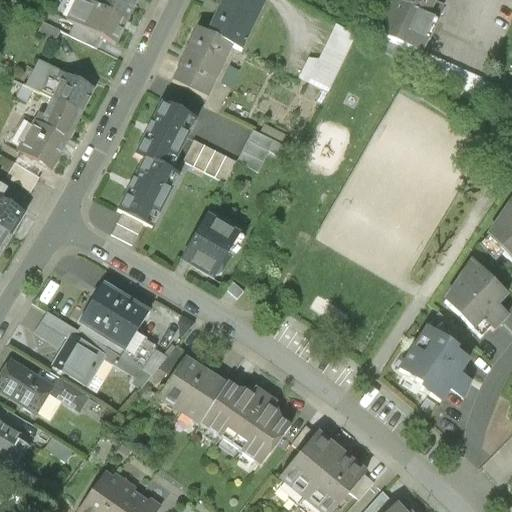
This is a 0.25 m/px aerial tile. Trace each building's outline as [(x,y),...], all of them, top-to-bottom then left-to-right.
[(116,43),(129,16),(136,0),(72,0),(64,19),(74,23),(96,33),(116,43)] [(265,1),(263,0),(220,0),(204,34),(232,47),(241,52),(265,1)] [(437,21),(428,17),(391,0),(376,35),(422,55),(437,21)] [(435,0),(391,0),(428,17),(435,0)] [(60,32),(43,23),(36,34),(54,44),(60,32)] [(96,33),(74,23),(69,35),(90,45),(96,33)] [(307,57),(298,78),(325,92),(355,35),(335,24),(319,59),(307,57)] [(168,84),(206,102),(232,47),(204,34),(193,30),(168,84)] [(497,84),(433,55),(425,74),(488,109),(497,84)] [(25,84),(50,97),(81,114),(95,88),(38,59),(25,84)] [(37,110),(32,119),(68,139),(81,114),(50,97),(42,112),(37,110)] [(195,119),(160,102),(135,155),(141,158),(170,172),(195,119)] [(52,169),(68,139),(32,119),(15,150),(20,152),(52,169)] [(284,147),(252,130),(235,162),(257,173),(268,152),(279,157),(284,147)] [(224,184),(235,162),(193,140),(181,161),(224,184)] [(44,166),(20,152),(14,163),(38,177),(44,166)] [(141,158),(114,212),(151,230),(178,177),(170,172),(141,158)] [(38,177),(14,163),(5,177),(30,192),(38,177)] [(0,228),(10,235),(23,214),(4,202),(8,195),(0,190),(0,228)] [(511,196),(484,237),(511,263),(511,196)] [(243,228),(209,208),(179,260),(213,279),(216,275),(223,272),(233,255),(228,252),(243,228)] [(0,252),(10,235),(0,228),(0,252)] [(511,297),(474,258),(444,302),(480,339),(490,329),(495,333),(510,318),(500,307),(511,297)] [(149,310),(103,281),(77,323),(123,351),(139,326),(149,310)] [(224,290),(236,300),(243,292),(232,282),(224,290)] [(436,310),(427,325),(459,346),(464,338),(436,310)] [(40,323),(67,339),(69,336),(105,358),(104,360),(135,379),(131,384),(140,390),(150,376),(119,357),(47,313),(40,323)] [(421,386),(444,401),(451,390),(462,397),(473,381),(462,373),(472,358),(458,348),(459,346),(427,325),(400,367),(423,382),(421,386)] [(143,343),(139,326),(123,351),(119,357),(150,376),(157,369),(167,358),(143,343)] [(105,358),(69,336),(67,339),(51,366),(87,388),(104,360),(105,358)] [(157,369),(170,377),(185,354),(176,348),(167,358),(157,369)] [(170,377),(157,398),(179,412),(206,368),(185,354),(170,377)] [(9,364),(0,377),(0,393),(35,416),(51,390),(9,364)] [(227,381),(206,368),(179,412),(199,425),(227,381)] [(199,425),(261,467),(291,425),(280,417),(277,406),(279,402),(256,386),(253,389),(238,388),(227,381),(199,425)] [(52,396),(76,411),(85,397),(61,383),(52,396)] [(0,457),(2,459),(5,455),(15,438),(17,434),(0,424),(0,457)] [(290,443),(300,452),(315,434),(304,426),(290,443)] [(300,452),(278,478),(319,511),(331,511),(348,491),(363,474),(367,469),(318,429),(315,434),(300,452)] [(29,447),(15,438),(5,455),(18,464),(29,447)] [(71,452),(49,439),(42,451),(63,464),(71,452)] [(99,442),(101,453),(115,451),(114,440),(99,442)] [(104,470),(75,511),(104,511),(126,481),(114,473),(112,476),(104,470)] [(374,483),(363,474),(348,491),(359,500),(374,483)] [(126,481),(104,511),(128,511),(140,495),(135,491),(137,489),(126,481)] [(146,499),(140,495),(128,511),(157,511),(162,506),(148,497),(146,499)] [(381,495),(364,511),(385,511),(392,506),(381,495)] [(385,511),(413,511),(411,510),(409,511),(407,511),(397,501),(392,506),(385,511)]
